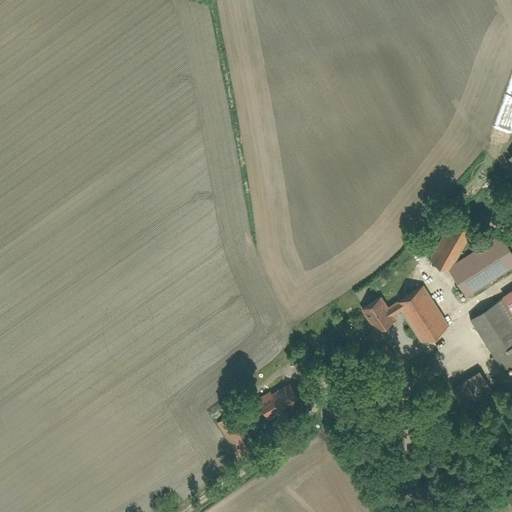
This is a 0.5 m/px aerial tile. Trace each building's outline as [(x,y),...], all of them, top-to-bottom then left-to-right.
[(456,261),(478,221),(457,209),(429,260),(448,270),(449,268),(456,261)] [(511,267),(511,251),(500,233),(456,261),(449,268),(466,296),(511,267)] [(448,325),(422,283),(388,305),(380,293),(360,305),(375,330),(394,318),(392,314),(400,309),(420,342),(448,325)] [(511,361),(511,308),(505,297),(471,318),(502,368),(511,361)] [(496,396),(479,370),(450,389),(468,415),(496,396)] [(288,379),(255,399),(270,423),(302,403),(288,379)] [(231,404),(211,415),(229,446),(249,434),(231,404)]
